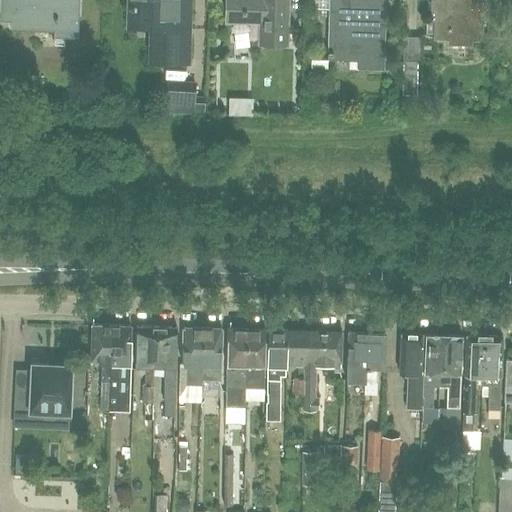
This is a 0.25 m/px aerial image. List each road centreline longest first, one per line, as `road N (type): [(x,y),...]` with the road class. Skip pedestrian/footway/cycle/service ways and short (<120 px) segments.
road 1 (residential): [(0,305),(511,317)]
road 2 (secondary): [(511,281),(0,271)]
